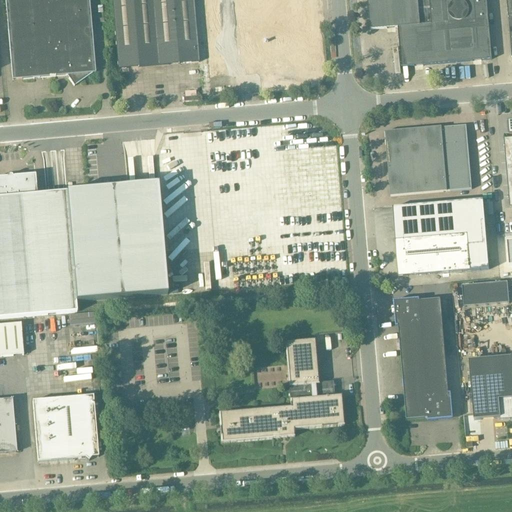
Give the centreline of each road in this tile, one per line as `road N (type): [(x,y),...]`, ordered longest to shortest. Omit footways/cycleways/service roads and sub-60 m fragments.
road 1 (unclassified): [(377,466),(0,500)]
road 2 (unclassified): [(377,466),(345,103)]
road 3 (unclassified): [(0,133),(345,103)]
road 4 (unclassified): [(345,103),(511,91)]
road 5 (unclassified): [(511,456),(377,466)]
